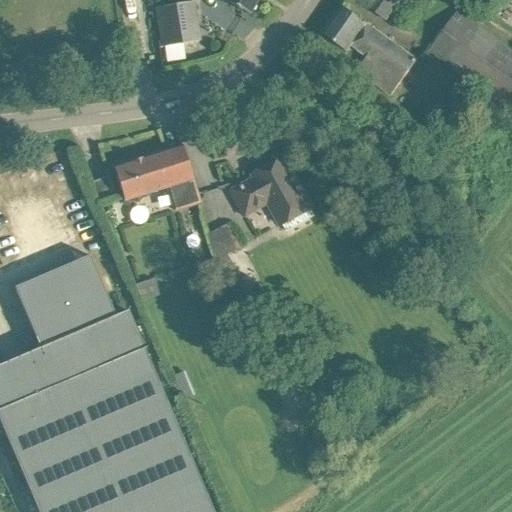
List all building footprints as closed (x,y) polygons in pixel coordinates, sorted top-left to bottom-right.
[(224,0),(231,4),(249,14),(256,0),(224,0)] [(369,0),(366,5),(386,20),(400,0),(405,0),(417,9),(423,0),(369,0)] [(367,24),(367,23),(342,5),(322,33),(347,51),(351,45),(367,57),(357,71),(391,96),(417,60),(367,24)] [(193,6),(157,12),(163,47),(199,40),(193,6)] [(428,50),(509,110),(511,105),(511,52),(457,11),(428,50)] [(124,201),(166,187),(174,211),(200,203),(182,145),(113,166),(124,201)] [(266,173),(230,192),(243,216),(268,202),(281,225),(312,208),(284,157),(263,168),(266,173)] [(229,254),(241,247),(228,224),(208,234),(219,267),(234,297),(247,290),(229,254)] [(89,254),(16,285),(23,301),(30,319),(35,329),(42,346),(0,363),(0,423),(37,511),(213,511),(127,310),(115,315),(89,254)]
